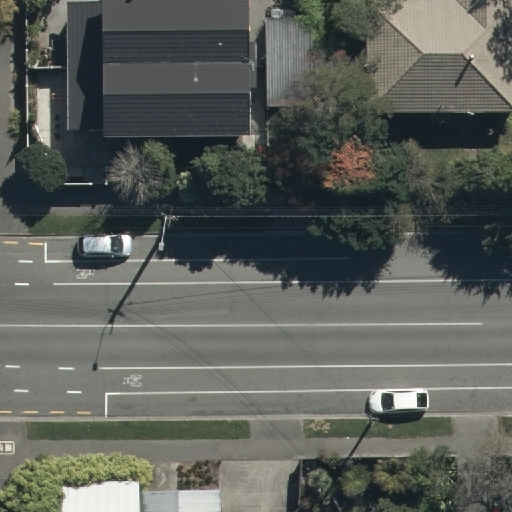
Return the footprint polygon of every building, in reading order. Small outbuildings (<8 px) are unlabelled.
[(70,0),(72,133),(245,131),(243,0),(70,0)] [(511,0),(367,0),(368,103),(511,103),(511,0)] [(312,17),(266,17),(266,108),(311,108),(312,17)] [(138,511),(138,485),(138,475),(65,475),(64,511),(138,511)] [(138,485),(138,511),(217,511),(218,486),(138,485)]
